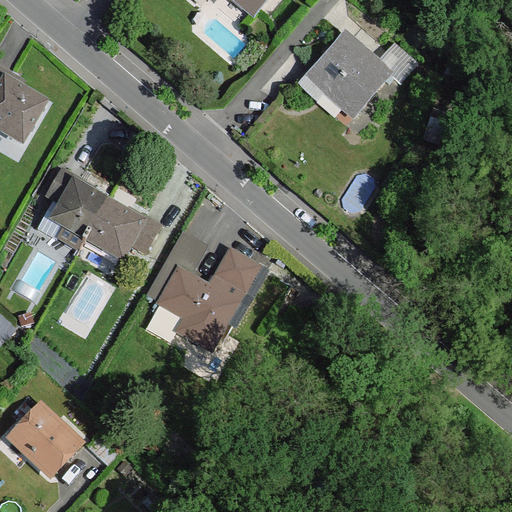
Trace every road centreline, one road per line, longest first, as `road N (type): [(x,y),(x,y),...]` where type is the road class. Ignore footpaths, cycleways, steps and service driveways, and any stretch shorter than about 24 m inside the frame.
road 1 (residential): [(27,0),(511,414)]
road 2 (unknown): [(211,156),(331,23)]
